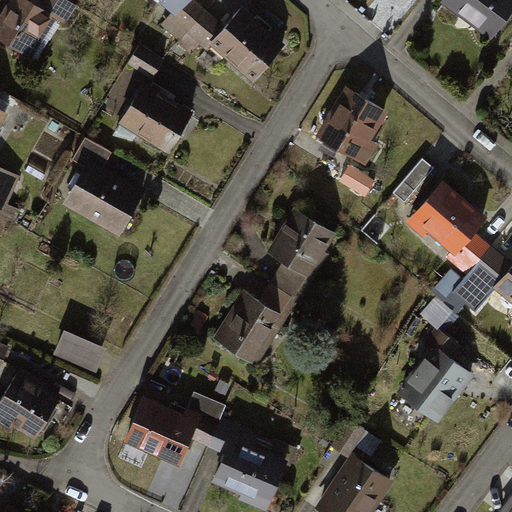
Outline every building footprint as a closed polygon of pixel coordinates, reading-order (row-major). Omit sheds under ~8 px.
[(29,0),(9,0),(0,16),(0,37),(36,58),(59,16),(70,22),(79,4),(72,0),(42,0),(40,6),(29,0)] [(166,0),(177,9),(185,0),(166,0)] [(226,27),(194,0),(185,0),(177,9),(171,17),(207,48),(214,40),(226,27)] [(511,0),(457,0),(453,7),(497,36),(511,13),(511,0)] [(226,27),(214,40),(256,78),(285,46),(243,8),(226,27)] [(145,42),(131,61),(155,78),(169,59),(145,42)] [(119,80),(112,102),(127,106),(134,85),(119,80)] [(352,88),(322,134),(357,157),(387,111),(352,88)] [(145,90),(124,124),(171,154),(192,120),(145,90)] [(0,106),(0,137),(14,115),(0,106)] [(368,194),(377,180),(353,165),(344,179),(368,194)] [(94,166),(70,203),(121,235),(144,198),(94,166)] [(0,170),(0,218),(19,180),(0,170)] [(445,182),(414,217),(466,262),(483,243),(472,233),(485,218),(445,182)] [(336,234),(298,210),(272,252),(290,263),(310,276),(336,234)] [(290,263),(275,286),(296,299),(310,276),(290,263)] [(511,268),(498,284),(511,296),(511,268)] [(296,299),(275,286),(264,304),(285,317),(296,299)] [(256,364),(285,317),(264,304),(245,292),(216,339),(256,364)] [(437,325),(453,313),(442,300),(427,313),(437,325)] [(57,354),(100,372),(110,348),(67,331),(57,354)] [(0,370),(1,371),(11,349),(0,344),(0,370)] [(439,353),(406,392),(441,421),(474,381),(439,353)] [(25,385),(7,416),(46,439),(65,409),(25,385)] [(197,430),(145,410),(128,452),(181,472),(197,430)] [(337,444),(349,457),(363,443),(373,453),(383,443),(360,420),(337,444)] [(239,442),(221,482),(272,505),(290,464),(239,442)] [(359,456),(325,508),(330,511),(370,511),(392,478),(359,456)]
